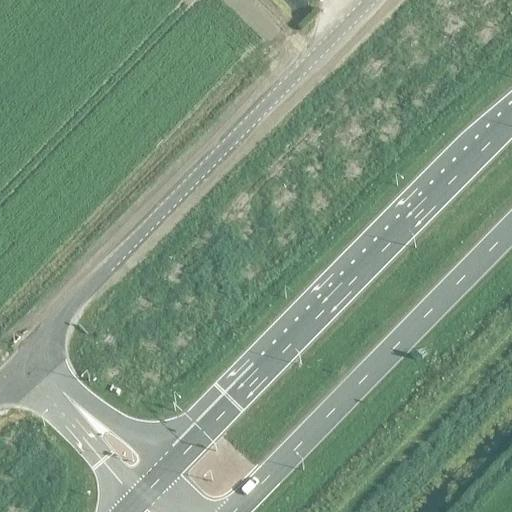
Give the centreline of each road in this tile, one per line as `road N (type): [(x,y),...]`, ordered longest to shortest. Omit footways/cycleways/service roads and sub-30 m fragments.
road 1 (trunk): [(511,122),(154,484)]
road 2 (unclassified): [(24,357),(371,0)]
road 3 (trunk): [(235,511),(511,232)]
road 4 (unclassified): [(154,484),(24,357)]
